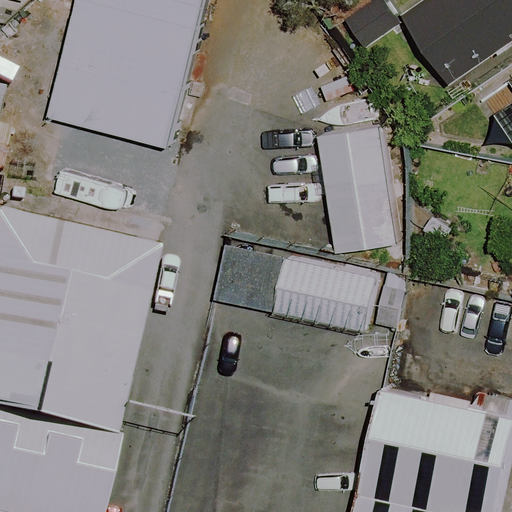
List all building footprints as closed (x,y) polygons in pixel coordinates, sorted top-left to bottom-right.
[(0,0),(0,20),(7,22),(11,0),(0,0)] [(223,0),(95,0),(71,107),(191,135),(223,0)] [(404,22),(387,0),(373,0),(353,15),(374,44),(404,22)] [(511,42),(511,0),(425,0),(401,17),(449,86),(511,42)] [(511,87),(501,95),(507,105),(493,114),(511,143),(511,87)] [(342,102),(345,133),(329,134),(340,250),(397,245),(386,129),(373,99),(342,102)] [(12,105),(0,101),(0,155),(0,156),(12,105)] [(136,511),(196,264),(25,224),(0,328),(0,511),(136,511)] [(431,283),(269,245),(252,312),(415,350),(431,283)] [(511,511),(511,416),(422,395),(394,511),(511,511)]
